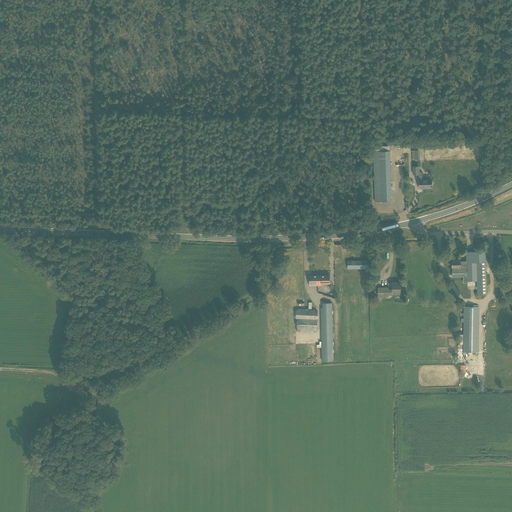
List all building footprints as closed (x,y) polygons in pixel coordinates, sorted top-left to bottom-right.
[(373,152),(375,202),(391,201),(389,151),(373,152)] [(419,174),(419,189),(419,188),(426,188),(426,189),(431,188),(431,180),(423,180),(423,173),(418,173),(418,167),(413,167),(413,175),(419,174)] [(477,281),(477,295),(487,295),(485,251),(466,252),(466,261),(460,261),(460,260),(452,261),(452,272),(466,272),(466,281),(477,281)] [(347,269),(368,269),(368,261),(347,261),(347,269)] [(309,281),(309,286),(321,286),(321,284),(330,284),(330,281),(330,276),(309,276),(309,281)] [(378,288),(378,296),(388,296),(388,295),(400,294),(400,282),(392,282),(392,289),(388,289),(388,288),(378,288)] [(321,308),(322,361),(333,361),(332,303),(322,303),(322,308),(321,308)] [(464,322),(463,345),(463,352),(478,352),(479,307),(464,307),(464,313),(462,313),(462,316),(464,316),(464,319),(461,318),(461,322),(464,322)] [(296,341),(318,342),(318,332),(317,332),(318,311),(314,311),(314,309),(298,309),(298,310),(296,310),(296,319),(297,319),(296,341)] [(498,357),(487,357),(487,366),(498,366),(498,357)]
